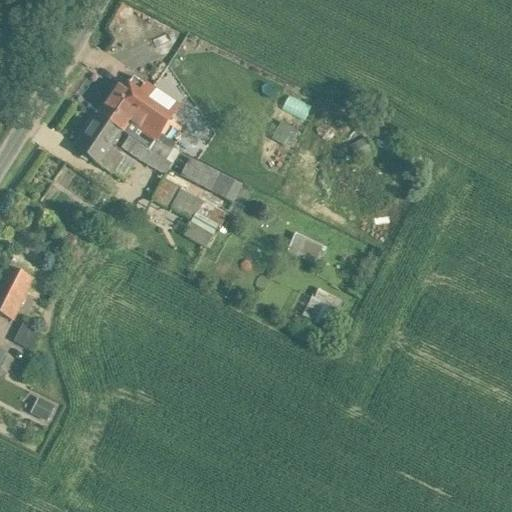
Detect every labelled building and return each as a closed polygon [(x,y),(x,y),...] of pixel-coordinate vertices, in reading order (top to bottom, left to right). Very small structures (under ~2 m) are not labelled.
[(177,108),(133,78),(127,87),(119,82),(96,116),(97,117),(120,133),(121,132),(148,151),(177,108)] [(97,117),(74,150),(112,175),(123,158),(110,149),(120,133),(97,117)] [(178,154),(156,142),(150,153),(129,139),(122,149),(141,162),(165,176),(178,154)] [(188,158),(179,175),(225,198),(233,181),(188,158)] [(184,234),(203,245),(221,213),(162,179),(151,198),(191,220),(184,234)] [(287,252),(316,263),(323,246),(294,234),(287,252)] [(15,255),(8,268),(32,281),(39,267),(15,255)] [(8,268),(0,284),(0,315),(12,321),(32,281),(8,268)] [(301,316),(327,328),(341,300),(315,288),(301,316)] [(39,334),(22,326),(14,343),(31,351),(39,334)] [(31,412),(47,422),(56,406),(40,397),(31,412)]
